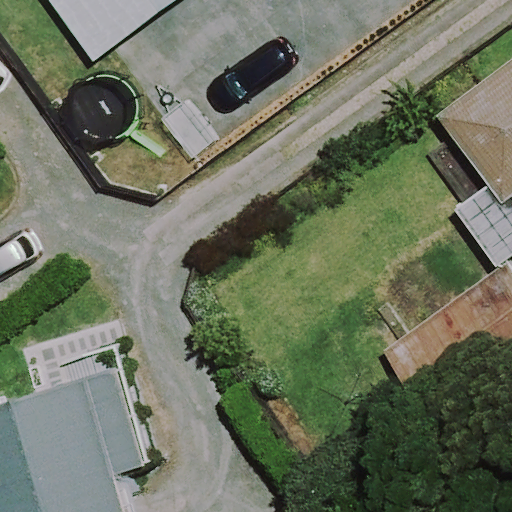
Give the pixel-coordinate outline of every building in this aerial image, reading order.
[(191,0),(64,0),(107,60),(191,0)] [(0,55),(7,50),(0,40),(0,158),(27,138),(0,101),(0,55)] [(511,80),(462,118),(511,183),(472,212),(511,264),(511,80)] [(511,367),(511,273),(401,357),(446,417),(511,367)] [(163,446),(142,375),(0,417),(0,484),(8,511),(151,511),(135,455),(163,446)]
